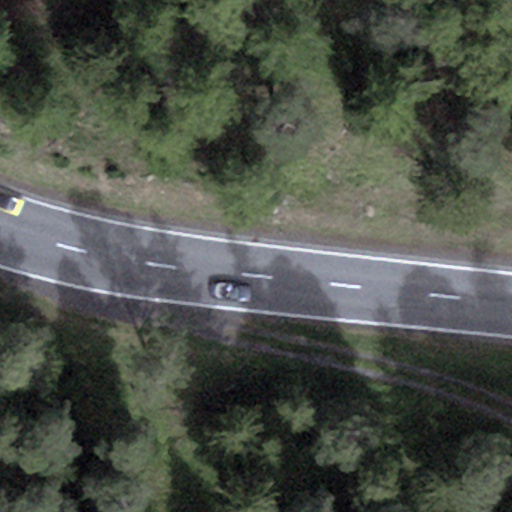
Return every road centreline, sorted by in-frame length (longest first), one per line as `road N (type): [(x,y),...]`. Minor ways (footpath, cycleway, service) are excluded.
road 1 (primary): [(0,229),(162,264),(511,303)]
road 2 (track): [(511,411),(204,323),(162,264)]
